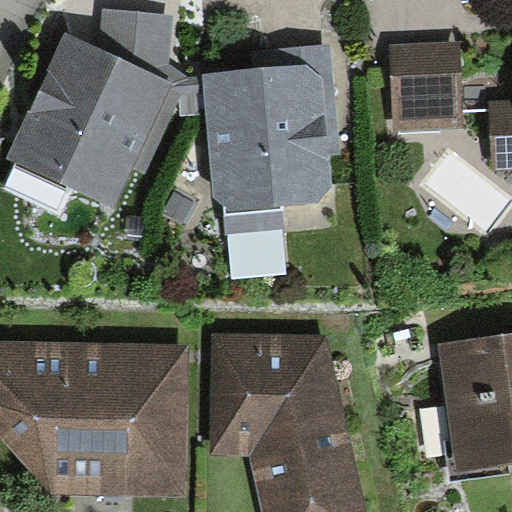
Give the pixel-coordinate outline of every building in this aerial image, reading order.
[(174,17),(104,12),(102,57),(186,97),(194,82),(170,70),(174,17)] [(102,57),(65,39),(5,163),(112,214),(133,170),(148,177),(186,97),(102,57)] [(285,75),(206,80),(216,200),(227,215),(317,210),(334,194),(332,160),(340,159),(333,47),(283,50),(285,75)] [(460,47),(391,49),(393,133),(462,131),(460,47)] [(511,105),(487,106),(490,177),(511,175),(511,105)] [(511,339),(441,348),(458,485),(511,479),(511,339)] [(365,511),(325,342),(207,340),(209,457),(251,459),(261,511),(365,511)] [(184,503),(189,353),(0,350),(0,439),(51,499),(184,503)]
